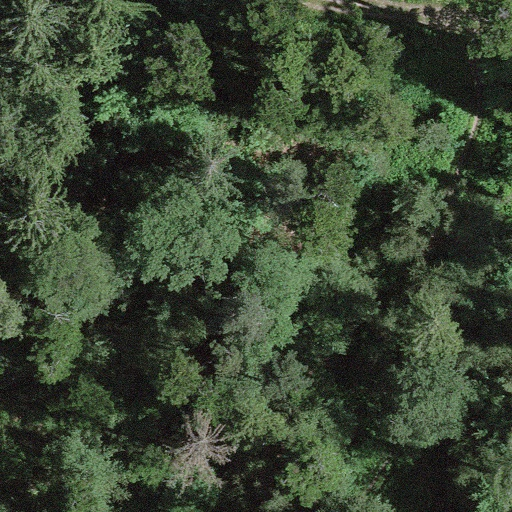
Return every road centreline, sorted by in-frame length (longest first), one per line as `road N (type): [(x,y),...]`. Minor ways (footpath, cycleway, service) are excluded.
road 1 (track): [(349,511),(396,419),(472,192),(496,44)]
road 2 (track): [(511,44),(308,0)]
